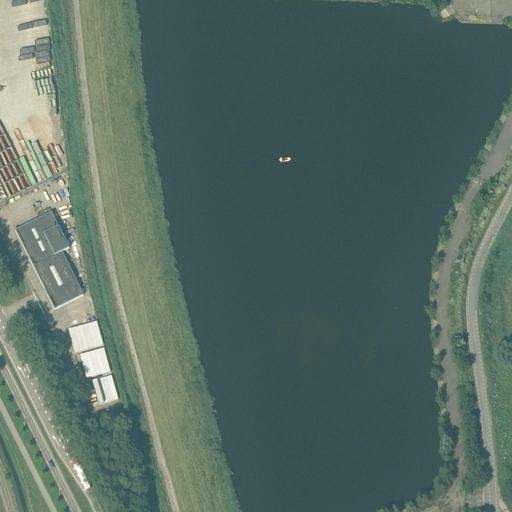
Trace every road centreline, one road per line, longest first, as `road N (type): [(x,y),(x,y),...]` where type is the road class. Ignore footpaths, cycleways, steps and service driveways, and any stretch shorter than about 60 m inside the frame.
road 1 (track): [(174,511),(92,190),(70,0)]
road 2 (unclassified): [(492,511),(473,289),(511,196)]
road 3 (tertiary): [(98,511),(0,319)]
road 4 (tertiary): [(0,359),(76,511)]
